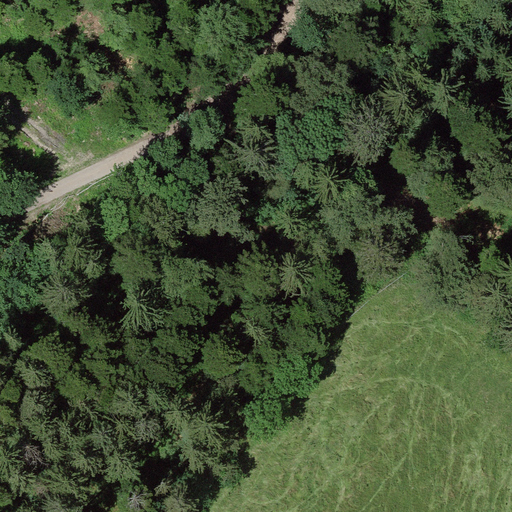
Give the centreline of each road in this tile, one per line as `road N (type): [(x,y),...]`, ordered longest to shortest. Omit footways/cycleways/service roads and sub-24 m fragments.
road 1 (track): [(511,330),(429,252),(300,392),(215,511)]
road 2 (track): [(0,221),(216,114),(301,0)]
